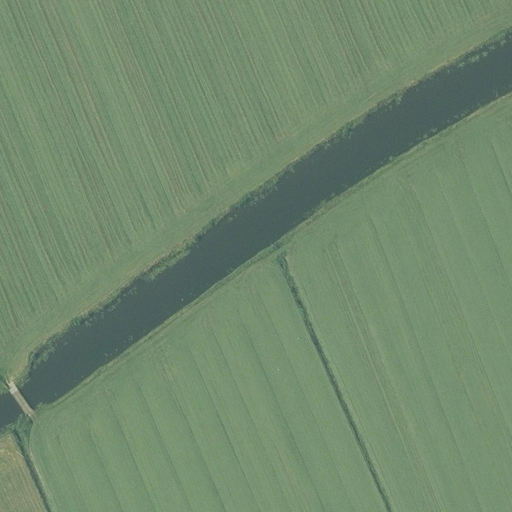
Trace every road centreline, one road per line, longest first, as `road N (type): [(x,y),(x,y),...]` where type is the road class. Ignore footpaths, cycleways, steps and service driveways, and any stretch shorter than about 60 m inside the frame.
road 1 (track): [(65,511),(35,424),(0,365)]
road 2 (track): [(93,293),(0,371)]
